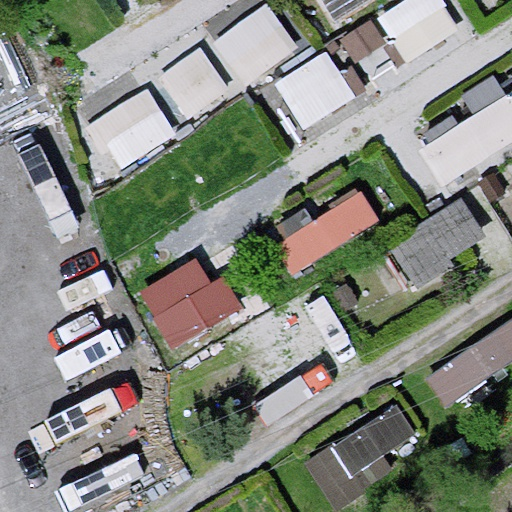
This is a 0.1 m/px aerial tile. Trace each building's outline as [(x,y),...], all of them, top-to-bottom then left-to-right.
[(159,68),(188,117),(305,49),(276,0),(159,68)] [(335,0),(348,17),(372,0),(335,0)] [(454,0),(400,0),(383,8),(406,56),(468,27),(454,0)] [(345,39),(377,80),(407,57),(375,16),(345,39)] [(278,77),(307,124),(358,93),(330,46),(278,77)] [(107,172),(179,131),(152,84),(80,125),(107,172)] [(511,84),(422,146),(447,183),(511,138),(511,84)] [(468,192),(391,240),(416,280),(493,232),(468,192)] [(169,342),(240,306),(209,247),(139,283),(169,342)] [(511,317),(427,368),(447,401),(511,361),(511,317)] [(305,449),(333,507),(377,486),(363,458),(415,432),(401,402),(305,449)]
